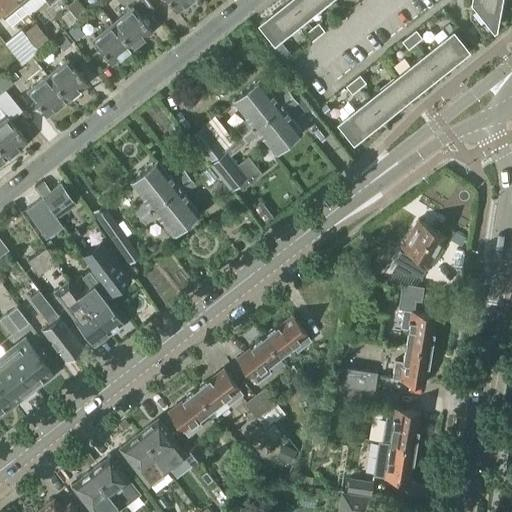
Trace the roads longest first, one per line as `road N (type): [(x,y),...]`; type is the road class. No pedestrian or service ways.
road 1 (tertiary): [(0,470),(323,219),(488,104)]
road 2 (residential): [(460,511),(511,187)]
road 3 (residential): [(252,0),(0,201)]
